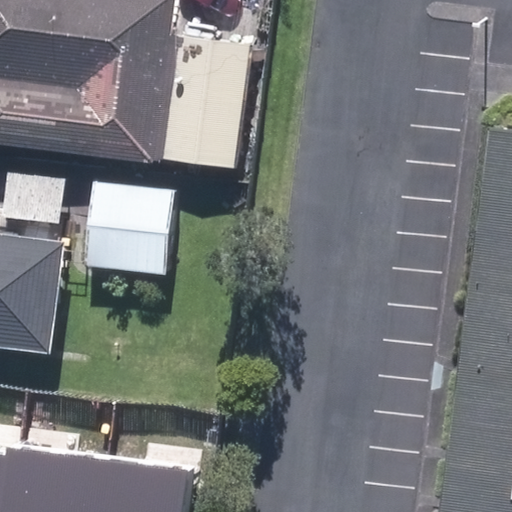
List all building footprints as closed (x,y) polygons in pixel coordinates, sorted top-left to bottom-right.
[(0,0),(0,140),(235,166),(248,43),(172,34),(175,0),(0,0)] [(511,511),(511,129),(487,127),(437,511),(511,511)] [(65,178),(11,173),(6,218),(60,224),(65,178)] [(169,188),(94,180),(87,261),(161,268),(169,188)] [(0,235),(0,342),(49,348),(61,242),(0,235)] [(0,511),(10,511),(20,446),(5,444),(3,455),(0,454),(0,511)] [(102,511),(110,458),(20,446),(10,511),(102,511)] [(183,511),(189,469),(110,458),(102,511),(183,511)]
